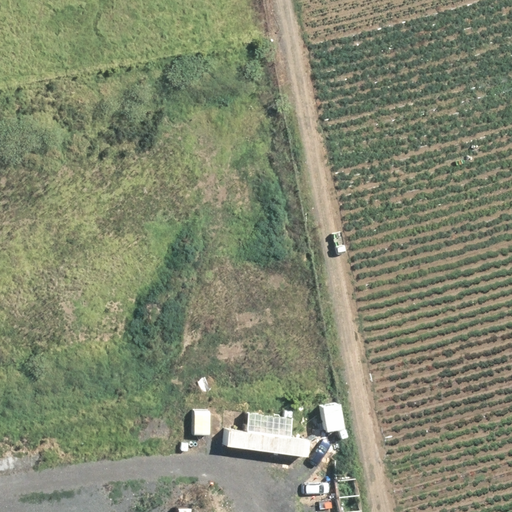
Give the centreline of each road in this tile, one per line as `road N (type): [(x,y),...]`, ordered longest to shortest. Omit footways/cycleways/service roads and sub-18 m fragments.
road 1 (track): [(286,0),(383,511)]
road 2 (unknown): [(0,490),(149,451),(209,465),(261,511)]
